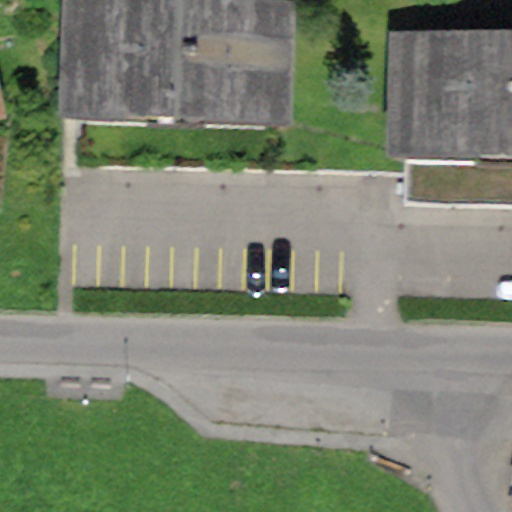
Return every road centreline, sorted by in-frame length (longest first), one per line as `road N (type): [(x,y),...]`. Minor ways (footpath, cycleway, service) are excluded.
road 1 (residential): [(462,354),(0,340)]
road 2 (residential): [(462,354),(460,464),(476,511)]
